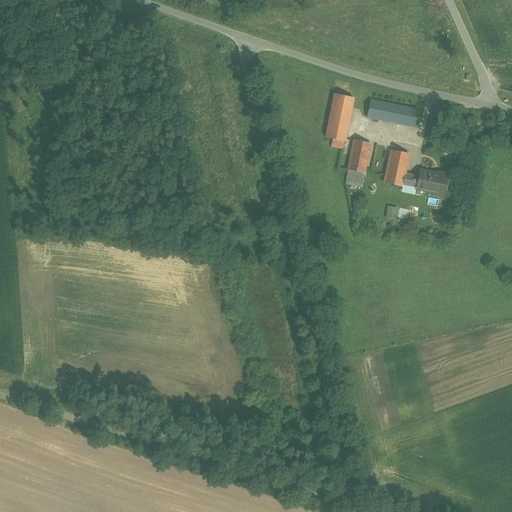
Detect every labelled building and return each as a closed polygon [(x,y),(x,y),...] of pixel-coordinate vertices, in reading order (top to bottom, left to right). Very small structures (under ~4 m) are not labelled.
[(353,98),(335,95),(326,138),(332,139),(331,147),(343,149),(353,98)] [(418,111),(370,101),(367,118),(414,127),(418,111)] [(370,144),(354,141),(345,184),(361,187),(370,144)] [(408,155),(386,150),(384,161),(406,165),(408,155)] [(406,165),(384,161),(380,182),(402,186),(402,185),(416,188),(416,189),(443,195),(447,174),(438,172),(438,174),(420,170),(418,177),(404,174),(406,165)] [(386,206),(385,217),(395,218),(396,207),(386,206)]
